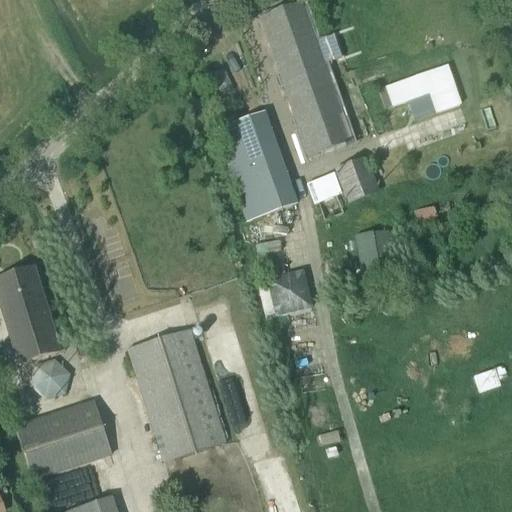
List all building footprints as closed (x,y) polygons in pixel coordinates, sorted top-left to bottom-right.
[(302,5),(258,21),(307,158),(351,143),(323,63),(338,57),(339,57),(332,36),(315,42),(302,5)] [(445,68),(385,91),(392,110),(407,104),(429,96),(436,113),(436,115),(459,107),(445,68)] [(247,222),(297,205),(265,114),(215,131),(247,222)] [(370,155),(322,171),(335,211),(384,195),(370,155)] [(455,193),(428,202),(437,229),(464,220),(455,193)] [(414,211),(419,227),(431,223),(427,207),(414,211)] [(382,229),(351,233),(356,275),(387,271),(382,229)] [(298,267),(271,277),(282,308),(309,299),(298,267)] [(62,348),(58,349),(34,269),(0,278),(0,307),(18,366),(63,352),(62,348)] [(164,464),(224,445),(188,332),(128,351),(164,464)] [(503,369),(460,379),(465,399),(508,388),(503,369)] [(31,481),(109,456),(92,403),(14,428),(31,481)] [(114,511),(110,501),(76,511),(114,511)]
